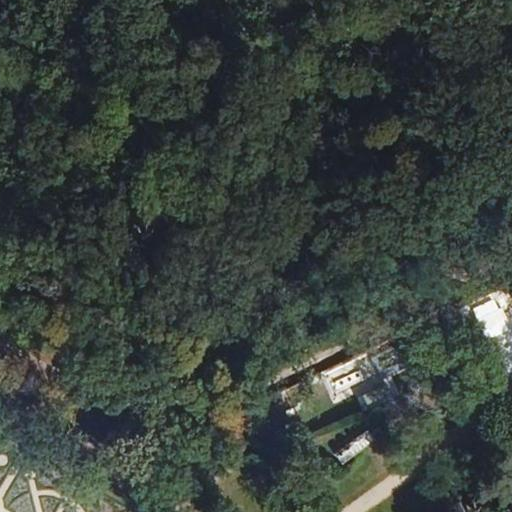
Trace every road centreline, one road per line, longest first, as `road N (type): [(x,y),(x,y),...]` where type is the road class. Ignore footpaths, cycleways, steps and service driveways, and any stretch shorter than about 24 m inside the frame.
road 1 (track): [(0,351),(68,386),(161,413),(468,279)]
road 2 (track): [(343,0),(468,279)]
road 3 (track): [(361,511),(511,392)]
